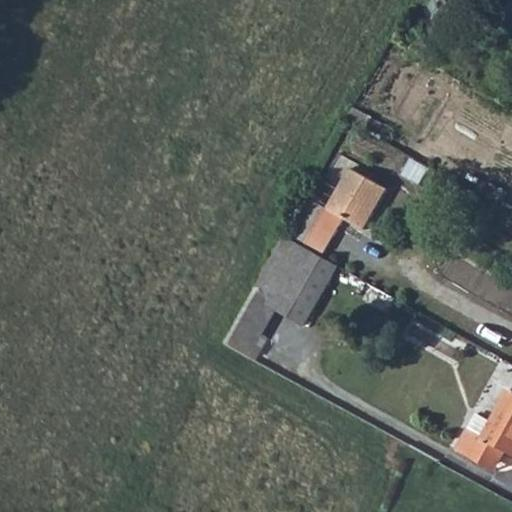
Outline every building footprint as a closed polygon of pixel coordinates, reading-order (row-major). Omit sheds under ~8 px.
[(463,180),(435,164),(427,178),(455,194),(463,180)] [(337,210),(322,201),(303,236),(335,254),(355,220),(374,231),(397,190),(361,170),(337,210)] [(291,239),(235,345),(263,361),(290,311),(313,325),(344,268),(291,239)] [(509,441),(511,442),(511,399),(503,415),(493,430),(478,423),(466,443),(496,461),(509,441)] [(493,430),(503,415),(487,407),(478,423),(493,430)] [(506,466),(511,455),(511,442),(509,441),(496,461),(506,466)]
